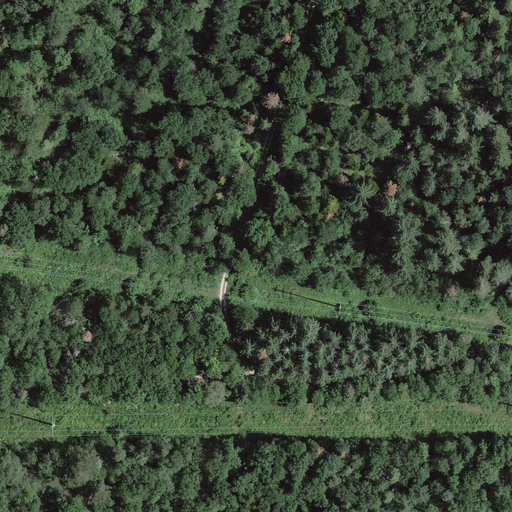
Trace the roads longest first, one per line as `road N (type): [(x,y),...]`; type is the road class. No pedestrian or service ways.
road 1 (track): [(317,0),(224,280),(223,321),(252,371)]
road 2 (track): [(252,371),(511,343)]
road 3 (track): [(0,394),(81,373),(252,371)]
